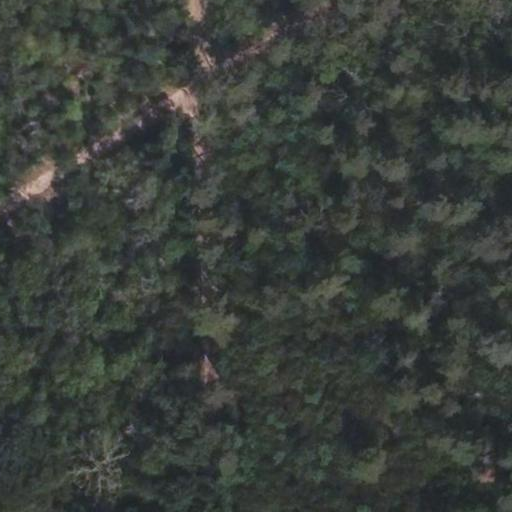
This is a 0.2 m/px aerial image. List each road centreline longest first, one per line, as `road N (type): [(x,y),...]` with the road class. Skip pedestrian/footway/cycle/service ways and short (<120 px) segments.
road 1 (unknown): [(200,0),(224,511)]
road 2 (track): [(0,217),(358,0)]
